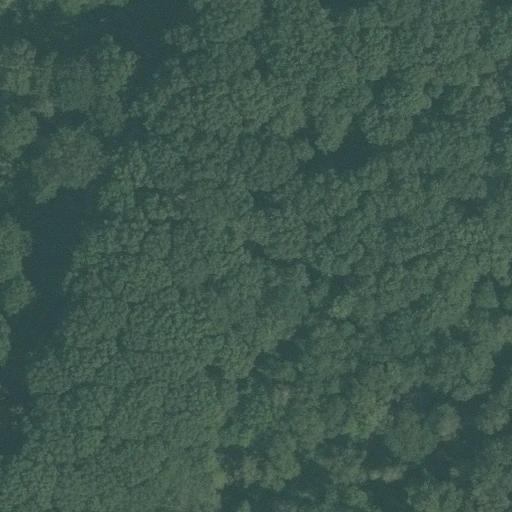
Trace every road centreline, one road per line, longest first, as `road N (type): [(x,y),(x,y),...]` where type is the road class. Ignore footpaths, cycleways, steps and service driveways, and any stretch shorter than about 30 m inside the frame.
road 1 (track): [(0,448),(193,0)]
road 2 (track): [(120,169),(511,352)]
